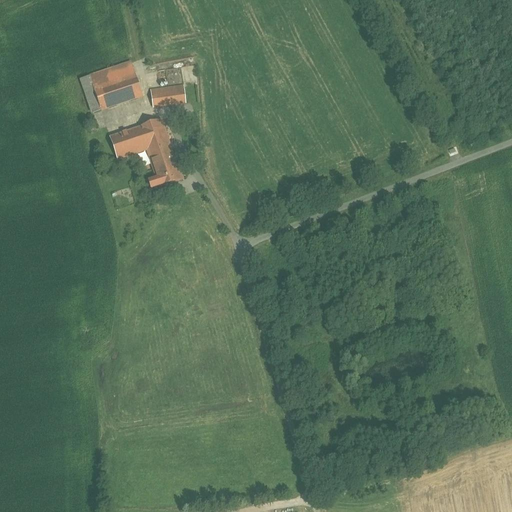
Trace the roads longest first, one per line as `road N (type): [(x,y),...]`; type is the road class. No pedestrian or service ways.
road 1 (unclassified): [(243,248),(511,142)]
road 2 (track): [(243,248),(511,144)]
road 3 (unclassified): [(321,511),(243,248)]
